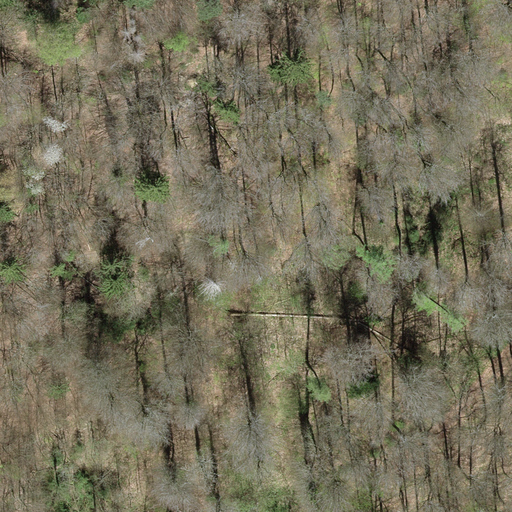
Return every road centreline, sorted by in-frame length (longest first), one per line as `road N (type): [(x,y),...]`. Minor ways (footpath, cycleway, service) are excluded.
road 1 (track): [(511,359),(392,471),(304,511)]
road 2 (track): [(113,0),(49,90),(0,135)]
